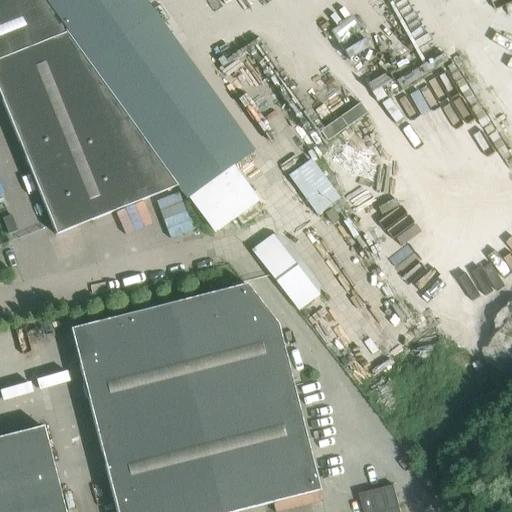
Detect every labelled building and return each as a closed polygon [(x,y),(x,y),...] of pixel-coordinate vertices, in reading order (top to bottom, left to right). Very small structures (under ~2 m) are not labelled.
[(0,0),(0,59),(67,32),(62,24),(44,0),(0,0)] [(44,0),(62,24),(67,32),(87,60),(146,18),(132,0),(44,0)] [(67,32),(0,59),(0,98),(55,235),(177,186),(87,60),(67,32)] [(277,325),(246,285),(70,330),(75,349),(117,511),(237,511),(319,491),(277,325)] [(0,511),(63,511),(42,427),(0,438),(0,511)]
